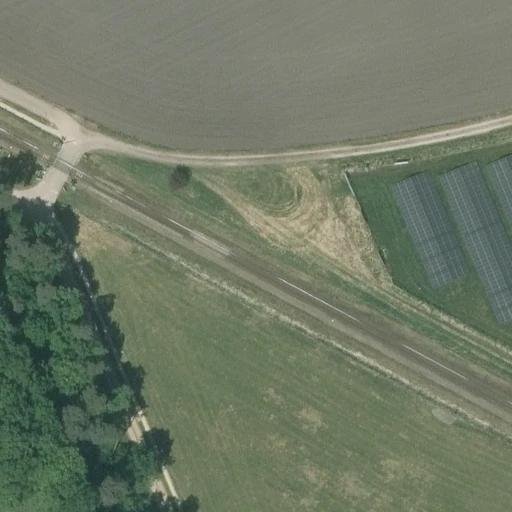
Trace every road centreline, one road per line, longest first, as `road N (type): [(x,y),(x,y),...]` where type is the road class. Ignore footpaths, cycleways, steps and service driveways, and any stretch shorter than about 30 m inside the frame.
road 1 (track): [(73,137),(183,161),(350,159),(511,133)]
road 2 (track): [(164,511),(51,244),(27,215)]
